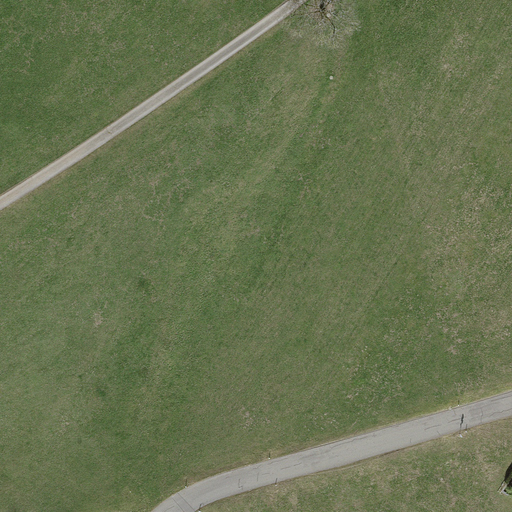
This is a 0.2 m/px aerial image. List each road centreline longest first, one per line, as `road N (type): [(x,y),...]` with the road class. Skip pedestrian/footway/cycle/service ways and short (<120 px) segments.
road 1 (track): [(298,0),(0,203)]
road 2 (tertiary): [(511,402),(220,486),(172,511)]
